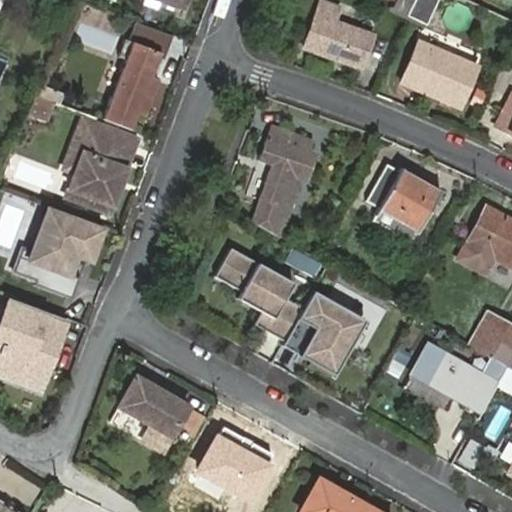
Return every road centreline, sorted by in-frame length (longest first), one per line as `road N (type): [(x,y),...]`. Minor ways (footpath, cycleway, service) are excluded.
road 1 (residential): [(468,511),(119,306)]
road 2 (residential): [(511,174),(350,103),(215,57)]
road 3 (residential): [(119,306),(215,57)]
road 4 (residential): [(50,448),(67,435),(119,306)]
